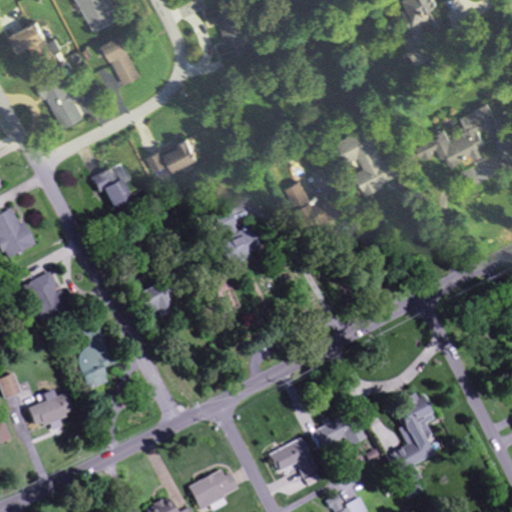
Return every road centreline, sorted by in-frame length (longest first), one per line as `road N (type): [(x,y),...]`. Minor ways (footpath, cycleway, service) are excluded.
road 1 (tertiary): [(511,248),(0,511)]
road 2 (residential): [(175,419),(0,92)]
road 3 (residential): [(40,165),(164,94),(179,72),(179,44),(158,0)]
road 4 (residential): [(511,468),(422,298)]
road 5 (residential): [(272,511),(213,400)]
